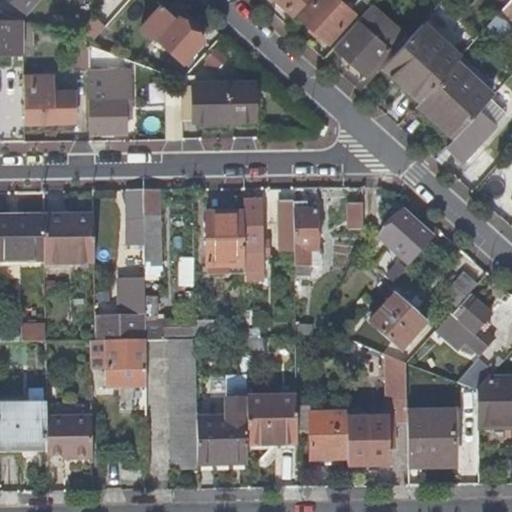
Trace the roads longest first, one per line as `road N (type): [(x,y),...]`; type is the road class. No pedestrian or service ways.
road 1 (residential): [(0,170),(398,164)]
road 2 (residential): [(398,164),(216,0)]
road 3 (residential): [(511,265),(398,164)]
